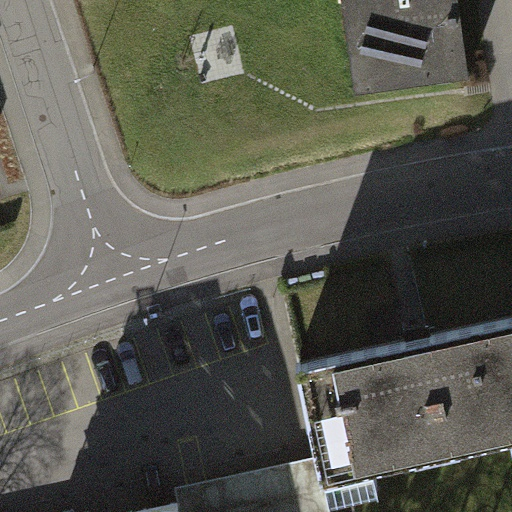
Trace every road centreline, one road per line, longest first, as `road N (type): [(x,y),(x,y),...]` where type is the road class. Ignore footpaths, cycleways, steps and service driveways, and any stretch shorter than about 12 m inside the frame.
road 1 (residential): [(116,281),(370,207),(511,180)]
road 2 (residential): [(116,281),(18,0)]
road 3 (residential): [(0,320),(116,281)]
